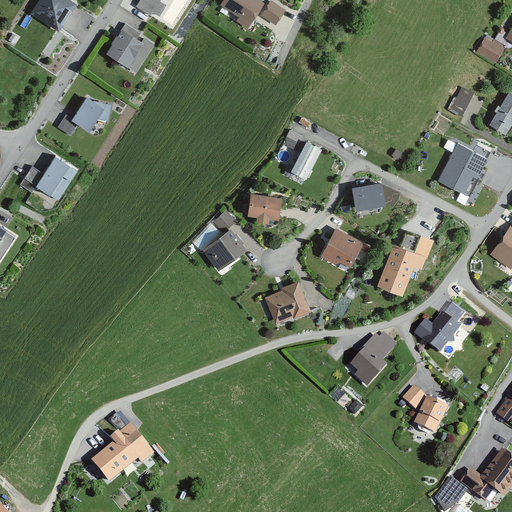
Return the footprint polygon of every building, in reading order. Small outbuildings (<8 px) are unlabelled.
[(57,33),(75,5),(67,0),(38,0),(29,14),(57,33)] [(223,0),(220,7),(237,18),(235,22),(246,29),(262,5),(254,0),(223,0)] [(284,11),(268,2),(260,17),(276,26),(284,11)] [(139,34),(125,25),(116,38),(114,37),(109,44),(111,45),(105,54),(126,69),(142,45),(135,40),(139,34)] [(508,41),(497,35),(492,43),(484,39),(475,53),(494,64),(508,41)] [(461,117),(472,94),(459,87),(447,110),(461,117)] [(511,122),(511,95),(509,93),(489,126),(504,136),(511,122)] [(87,131),(95,119),(103,121),(103,120),(106,120),(110,105),(91,101),(86,97),(71,118),(65,114),(56,127),(69,136),(77,124),(87,131)] [(312,143),(289,131),(283,145),(299,153),(290,172),(305,179),(320,150),(311,145),(312,143)] [(485,154),(458,141),(440,176),(464,188),(473,170),(476,171),(485,154)] [(68,166),(54,157),(42,174),(31,167),(18,185),(30,193),(35,187),(47,196),(68,166)] [(381,178),(353,184),(357,203),(385,197),(381,178)] [(280,199),(250,195),(247,216),(256,218),(255,222),(268,223),(268,220),(277,221),(280,199)] [(235,223),(226,211),(212,222),(221,234),(235,223)] [(511,268),(511,226),(510,225),(489,255),(511,270),(511,268)] [(246,251),(231,230),(202,251),(217,272),(246,251)] [(338,266),(340,263),(349,268),(362,244),(334,230),(320,257),(338,266)] [(416,237),(405,233),(401,246),(411,250),(416,237)] [(425,257),(392,245),(376,286),(401,295),(411,267),(420,270),(425,257)] [(310,313),(297,282),(280,289),(281,291),(264,298),(274,324),(291,317),(292,320),(310,313)] [(459,329),(441,314),(420,340),(438,355),(459,329)] [(397,346),(383,334),(378,339),(374,335),(360,350),(362,352),(349,365),(356,372),(353,376),(366,388),(386,366),(382,362),(397,346)] [(425,397),(413,387),(402,400),(414,410),(425,397)] [(511,390),(506,398),(507,399),(495,414),(507,423),(511,416),(511,390)] [(448,408),(427,398),(414,425),(435,435),(448,408)] [(153,455),(128,426),(118,435),(117,434),(108,441),(111,445),(90,463),(108,485),(137,461),(140,465),(153,455)] [(511,485),(511,459),(501,451),(480,478),(470,470),(460,483),(483,502),(492,490),(502,498),(511,485)] [(446,511),(451,508),(454,509),(467,492),(450,479),(434,499),(443,511),(446,511)]
